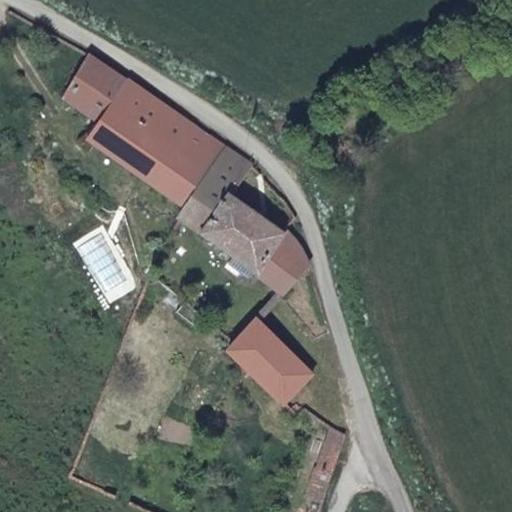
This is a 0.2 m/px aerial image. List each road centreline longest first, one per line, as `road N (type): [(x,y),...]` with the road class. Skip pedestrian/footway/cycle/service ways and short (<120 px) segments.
road 1 (unclassified): [(409,511),(288,172),(88,35),(23,0)]
road 2 (track): [(511,27),(423,76),(288,172)]
